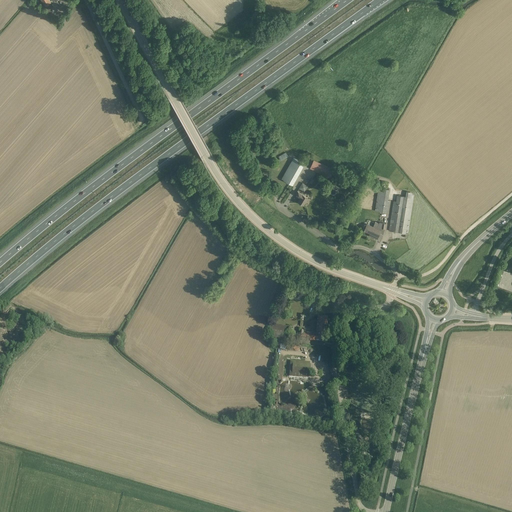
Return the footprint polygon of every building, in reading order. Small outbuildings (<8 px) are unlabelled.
[(56,15),(46,6),(44,9),(54,18),(56,15)] [(304,164),(294,158),(282,179),(292,185),(304,164)] [(334,169),(314,160),(310,169),(316,172),(320,174),(320,173),(330,178),(334,169)] [(389,189),(379,188),(375,211),(386,213),(389,189)] [(410,192),(406,191),(405,197),(397,195),(396,201),(394,201),(389,231),(407,234),(413,195),(410,192)] [(308,198),(298,192),(296,195),(300,198),(298,202),(303,205),(308,198)] [(379,224),(375,222),(373,227),(367,224),(366,225),(365,226),(364,228),(365,229),(364,231),(370,233),(369,236),(377,239),(382,228),(385,229),(386,224),(379,223),(379,224)] [(327,319),(319,319),(319,322),(318,322),(317,333),(304,332),(304,331),(299,331),(298,339),(317,342),(326,342),(327,319)] [(291,327),(271,324),(268,338),(289,341),(291,327)] [(309,363),(291,362),(290,376),(291,376),(299,377),(308,377),(309,375),(310,375),(310,366),(309,366),(309,363)] [(290,364),(282,363),(282,376),(289,376),(290,364)]
